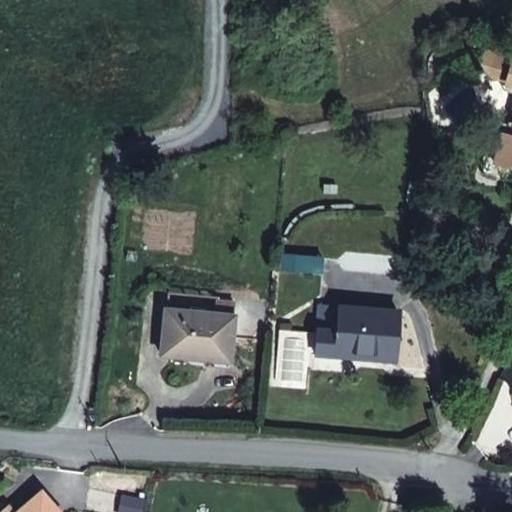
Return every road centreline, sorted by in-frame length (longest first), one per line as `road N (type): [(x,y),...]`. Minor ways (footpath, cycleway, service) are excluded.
road 1 (residential): [(0,440),(319,462),(438,479)]
road 2 (residential): [(511,332),(438,479)]
